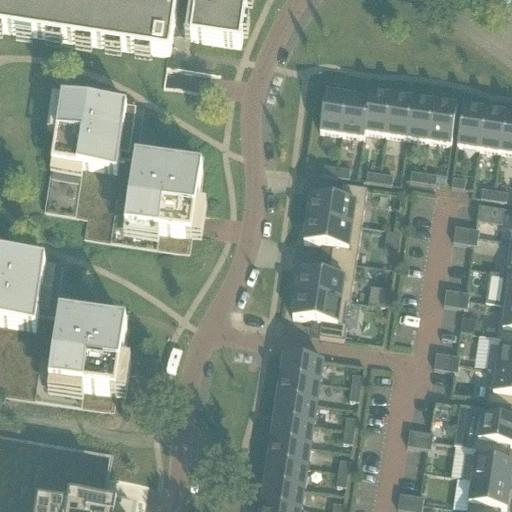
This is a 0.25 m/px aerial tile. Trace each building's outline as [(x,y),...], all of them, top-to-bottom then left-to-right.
[(240,52),(247,0),(0,0),(0,35),(127,54),(122,87),(164,94),(167,72),(157,70),(152,64),(153,58),(169,60),(172,42),(193,45),(240,52)] [(326,97),(320,137),(342,141),(348,101),(345,100),(340,100),(326,97)] [(365,138),(386,141),(392,101),(369,98),(369,104),(364,138),(365,138)] [(44,216),(87,223),(84,242),(189,258),(193,229),(205,153),(147,144),(152,114),(61,101),(44,216)] [(342,141),(364,144),(365,138),(364,138),(369,104),(348,101),(342,141)] [(392,101),(386,141),(407,144),(413,104),(410,104),(406,103),(392,101)] [(407,144),(428,147),(434,107),(413,104),(407,144)] [(434,107),(428,147),(451,151),(456,111),(434,107)] [(463,112),(457,152),(479,155),(485,115),(471,113),(466,112),(463,112)] [(506,118),(485,115),(479,155),(500,158),(506,118)] [(511,119),(506,118),(500,158),(511,159),(511,119)] [(336,182),(337,172),(324,170),(323,180),(336,182)] [(350,174),(337,172),(336,182),(348,184),(350,174)] [(424,178),(411,176),(409,186),(422,188),(424,178)] [(367,177),(366,186),(378,188),(380,179),(367,177)] [(437,180),(424,178),(422,188),(435,190),(437,180)] [(380,179),(378,188),(391,190),(393,180),(380,179)] [(451,192),(464,194),(465,184),(452,182),(451,192)] [(310,200),(307,223),(361,232),(367,193),(341,189),(339,204),(322,201),(311,200),(310,200)] [(480,204),(493,206),(495,196),(482,194),(480,204)] [(506,207),(508,198),(495,196),(493,206),(506,207)] [(303,247),(332,252),(331,261),(330,265),(356,269),(361,232),(307,223),(303,247)] [(455,231),(454,239),(478,243),(479,235),(475,234),(463,233),(455,231)] [(387,237),(385,246),(397,247),(399,239),(387,237)] [(454,239),(453,247),(473,250),(476,251),(478,243),(454,239)] [(71,272),(45,268),(0,261),(0,399),(113,416),(117,386),(119,375),(120,375),(126,331),(129,311),(66,302),(71,272)] [(299,275),(296,299),(350,307),(356,269),(330,265),(328,279),(299,275)] [(506,279),(501,311),(511,312),(511,280),(510,280),(510,279),(506,279)] [(446,295),(444,303),(468,306),(469,298),(466,298),(446,295)] [(292,322),(292,323),(311,325),(321,327),(319,341),(344,345),(347,329),(356,331),(359,309),(350,308),(350,307),(296,299),(292,322)] [(444,303),(443,311),(463,313),(467,314),(468,306),(444,303)] [(496,344),(496,346),(500,346),(501,344),(511,345),(511,312),(501,311),(497,336),(496,343),(496,344)] [(490,350),(487,374),(511,377),(511,345),(501,344),(500,346),(500,352),(490,350)] [(436,358),(435,366),(458,369),(460,362),(456,361),(444,359),(436,358)] [(323,366),(283,360),(280,382),(320,388),(323,366)] [(435,366),(434,374),(454,377),(457,377),(458,369),(435,366)] [(491,377),(487,407),(511,410),(511,377),(487,374),(491,375),(491,377)] [(362,382),(352,380),(350,393),(360,394),(362,382)] [(277,404),(317,410),(320,388),(280,382),(277,404)] [(358,407),(360,394),(350,393),(349,406),(358,407)] [(313,431),(317,410),(277,404),(273,425),(313,431)] [(456,438),(454,451),(472,454),(476,454),(476,453),(507,458),(508,450),(510,450),(511,450),(511,424),(481,420),(477,419),(473,441),(456,438)] [(356,424),(346,423),(344,436),(354,437),(356,424)] [(310,452),(313,431),(273,425),(270,447),(310,452)] [(409,435),(408,443),(432,447),(433,439),(429,438),(409,435)] [(342,448),(352,450),(354,437),(344,436),(342,448)] [(0,511),(129,511),(105,508),(108,491),(113,461),(0,441),(0,511)] [(408,443),(407,451),(427,454),(431,455),(432,447),(408,443)] [(307,474),(310,452),(270,447),(267,468),(307,474)] [(466,460),(462,484),(509,491),(511,472),(511,467),(506,466),(507,458),(476,453),(476,454),(476,458),(475,462),(466,460)] [(349,467),(340,465),(338,478),(348,480),(349,467)] [(267,468),(264,489),(304,495),(307,474),(267,468)] [(338,478),(336,491),(346,493),(348,480),(338,478)] [(467,511),(505,511),(509,491),(472,485),(467,511)] [(268,511),(301,511),(304,495),(264,489),(261,511),(268,511)] [(400,499),(399,507),(422,510),(423,502),(420,501),(408,500),(400,499)]
